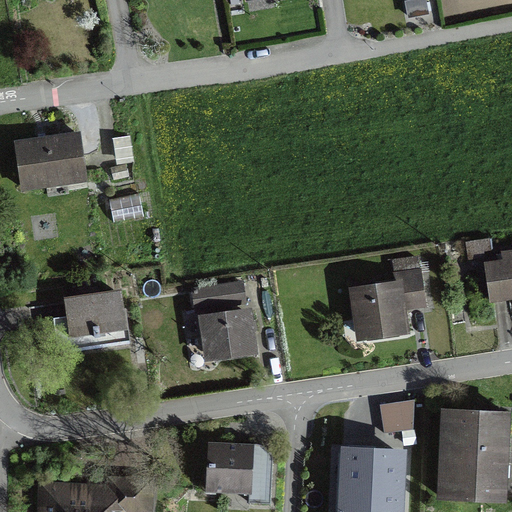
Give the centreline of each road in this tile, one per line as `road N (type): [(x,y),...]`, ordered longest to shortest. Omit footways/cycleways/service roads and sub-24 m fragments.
road 1 (residential): [(511,22),(126,85)]
road 2 (residential): [(0,405),(28,431),(60,435),(298,399)]
road 3 (residential): [(298,399),(511,362)]
road 4 (residential): [(126,85),(0,105)]
